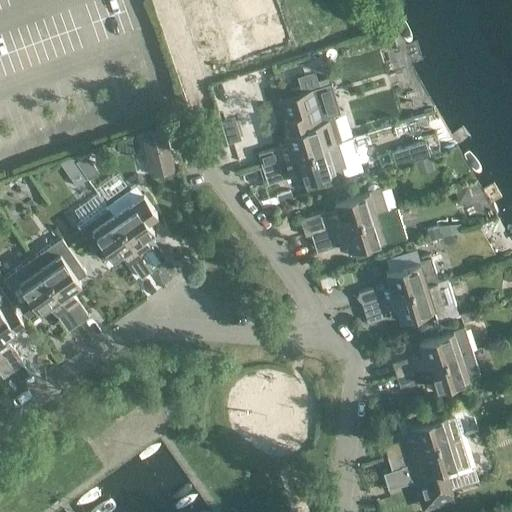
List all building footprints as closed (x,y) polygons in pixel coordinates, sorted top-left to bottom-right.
[(257,0),(219,0),(212,3),(221,28),(262,13),(257,0)] [(262,13),(221,28),(231,54),(272,39),(262,13)] [(289,132),(285,133),(288,144),(258,154),(262,166),(338,143),(327,104),(284,117),(289,132)] [(235,125),(222,129),(226,142),(239,138),(235,125)] [(165,133),(145,138),(150,155),(169,151),(165,133)] [(338,143),(262,166),(267,184),(287,178),(290,171),(296,169),(300,181),(303,180),(306,189),(345,177),(342,168),(346,167),(338,143)] [(395,174),(428,168),(424,144),(391,150),(395,174)] [(136,184),(126,191),(105,206),(152,271),(162,263),(167,260),(156,243),(147,242),(144,237),(154,230),(147,221),(157,214),(136,184)] [(388,211),(380,187),(334,201),(338,212),(307,222),(311,234),(388,211)] [(105,206),(85,219),(77,225),(101,260),(110,254),(112,258),(122,252),(140,278),(152,271),(105,206)] [(407,238),(397,208),(388,211),(311,234),(317,252),(342,244),(340,239),(345,237),(349,248),(380,239),(382,246),(407,238)] [(61,237),(32,258),(78,323),(89,316),(71,289),(80,282),(77,278),(86,273),(61,237)] [(356,297),(362,304),(438,281),(431,257),(419,260),(416,249),(400,254),(404,265),(385,271),(389,282),(358,292),(359,294),(356,297)] [(68,330),(78,323),(32,258),(2,278),(26,312),(35,305),(39,311),(49,304),(68,330)] [(438,281),(362,304),(368,322),(386,317),(384,311),(397,307),(400,319),(433,309),(437,321),(458,314),(447,278),(439,280),(439,281),(438,281)] [(23,320),(0,286),(0,351),(13,370),(24,362),(6,336),(16,329),(14,326),(23,320)] [(396,375),(472,350),(464,326),(419,341),(422,352),(392,362),(396,375)] [(480,374),(472,350),(396,375),(400,387),(430,377),(434,389),(480,374)] [(13,370),(0,351),(0,373),(3,377),(13,370)] [(388,458),(464,434),(457,410),(411,424),(414,436),(384,445),(388,458)] [(464,434),(388,458),(391,470),(383,473),(388,489),(408,483),(407,478),(413,476),(420,497),(447,489),(444,477),(475,468),(464,434)]
